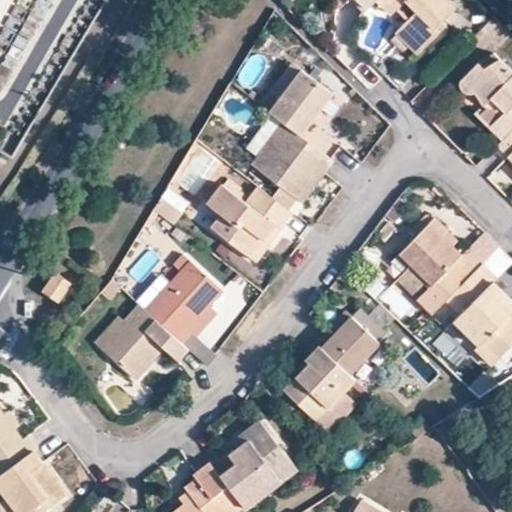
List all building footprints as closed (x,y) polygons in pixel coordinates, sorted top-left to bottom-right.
[(375,0),(397,20),(400,23),(405,17),(404,17),(387,0),(375,0)] [(453,7),(445,0),(387,0),(404,17),(405,17),(400,23),(421,45),(422,46),(438,30),(434,26),(453,7)] [(493,50),(510,31),(493,16),(476,36),(493,50)] [(417,52),(422,46),(421,45),(400,23),(394,30),(416,52),(417,52)] [(487,55),(471,64),(476,68),(477,69),(492,60),(487,55)] [(511,78),(492,60),(477,69),(476,68),(471,64),(454,82),(454,85),(455,88),(456,90),(458,92),(461,93),(464,94),(467,93),(470,92),(486,106),(491,106),(495,102),(504,109),(504,110),(501,114),(496,120),(507,134),(511,128),(511,78)] [(292,62),(268,92),(278,98),(300,68),(292,62)] [(282,121),(300,135),(332,93),(300,68),(278,98),(268,92),(259,104),(282,121)] [(500,114),(501,114),(504,110),(504,109),(495,102),(491,106),(492,107),(500,114)] [(489,126),(502,139),(507,134),(496,120),(489,126)] [(264,190),(285,207),(292,197),(293,196),(315,166),(322,172),(323,171),(332,160),(331,159),(300,135),(282,121),(241,173),(264,190)] [(511,128),(507,134),(502,139),(497,144),(511,157),(511,128)] [(299,201),(322,172),(315,166),(293,196),(292,197),(299,201)] [(170,188),(164,199),(185,212),(191,201),(170,188)] [(292,212),(285,207),(264,190),(251,206),(228,189),(216,203),(224,210),(211,227),(248,256),(275,221),(281,226),(283,224),(292,212)] [(209,226),(211,227),(224,210),(216,203),(203,221),(209,226)] [(255,262),(281,226),(275,221),(248,256),(255,261),(255,262)] [(445,299),(467,277),(443,254),(442,254),(431,244),(437,237),(425,226),(393,257),(424,288),(414,298),(431,313),(445,299)] [(448,248),(437,237),(431,244),(442,254),(443,254),(448,248)] [(187,327),(208,304),(221,290),(189,261),(144,311),(176,339),(182,344),(193,332),(187,327)] [(467,277),(445,299),(459,312),(452,320),(476,345),(479,343),(495,358),(496,359),(511,342),(511,312),(504,318),(493,307),(501,299),(489,287),(493,283),(478,266),(467,277)] [(43,292),(59,301),(71,282),(56,272),(43,292)] [(216,312),(208,304),(187,327),(193,332),(196,335),(215,313),(216,312)] [(176,339),(144,311),(139,306),(123,322),(101,347),(132,377),(160,347),(166,351),(176,339)] [(322,347),(350,374),(386,336),(358,310),(352,317),(351,318),(336,333),(336,334),(322,347)] [(331,327),(336,333),(351,318),(352,317),(346,311),(331,327)] [(94,343),(101,347),(123,322),(122,321),(117,317),(93,342),(94,343)] [(490,365),(496,359),(495,358),(479,343),(476,345),(473,348),(490,365)] [(316,419),(343,391),(348,386),(355,391),(360,384),(350,374),(322,347),(318,344),(308,355),(304,359),(308,363),(283,390),(315,420),(316,419)] [(369,392),(360,384),(355,391),(363,398),(363,399),(369,392)] [(354,401),(343,391),(316,419),(315,420),(326,431),(353,402),(354,401)] [(0,474),(31,450),(37,446),(28,435),(22,440),(0,410),(0,474)] [(276,472),(291,460),(260,420),(244,432),(250,439),(251,440),(239,449),(231,455),(214,468),(244,507),(246,509),(282,481),(276,472)] [(238,448),(239,449),(251,440),(250,439),(244,432),(232,441),(238,448)] [(65,494),(31,450),(0,474),(0,488),(17,511),(47,511),(45,509),(65,494)] [(292,460),(291,460),(276,472),(282,481),(298,469),(292,460)] [(236,511),(244,507),(214,468),(210,463),(193,475),(196,480),(184,487),(192,498),(174,511),(236,511)] [(380,511),(360,500),(352,511),(380,511)]
